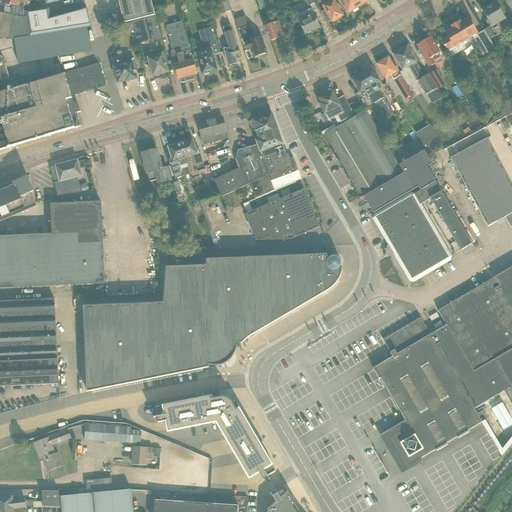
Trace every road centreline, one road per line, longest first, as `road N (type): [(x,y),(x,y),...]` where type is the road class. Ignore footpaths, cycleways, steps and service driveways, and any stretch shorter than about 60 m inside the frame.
road 1 (unclassified): [(330,511),(257,380),(267,359),(363,295),(368,257),(283,83)]
road 2 (residential): [(0,167),(283,83)]
road 3 (residential): [(283,83),(440,0)]
